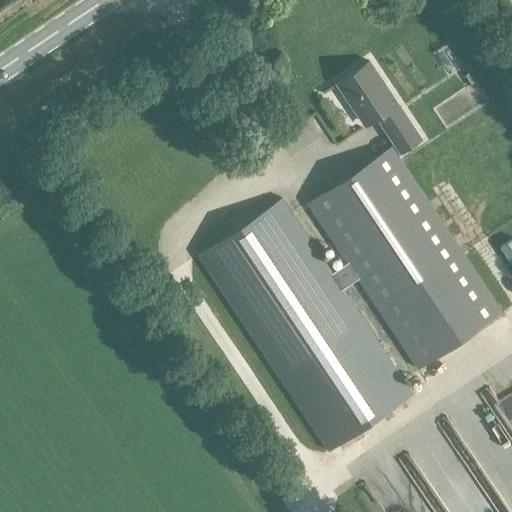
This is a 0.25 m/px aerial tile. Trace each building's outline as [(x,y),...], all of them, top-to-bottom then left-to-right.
[(380,85),(365,63),(335,83),(346,100),(349,98),(367,124),(376,118),(394,145),(399,153),(420,139),(383,83),(380,85)] [(177,78),(166,85),(173,98),(185,90),(177,78)] [(396,155),(399,153),(394,145),(306,203),(346,263),(331,273),(281,198),(197,255),(327,450),(412,393),(342,288),(357,278),(416,368),(501,311),(396,155)] [(511,238),(499,247),(511,266),(511,238)] [(394,476),(377,487),(385,499),(402,488),(394,476)]
